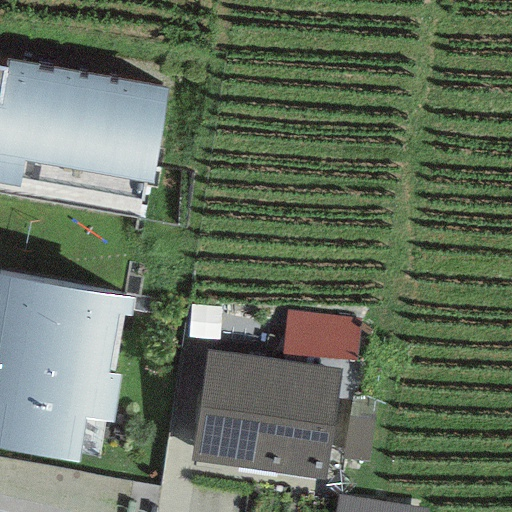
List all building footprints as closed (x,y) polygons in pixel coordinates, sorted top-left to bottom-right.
[(171,76),(0,45),(0,160),(143,186),(147,164),(155,166),(171,76)] [(136,281),(0,258),(0,425),(98,442),(105,399),(114,400),(121,356),(109,354),(119,298),(133,300),(136,281)] [(365,317),(286,309),(282,348),(361,356),(365,317)] [(341,362),(207,342),(190,449),(324,470),(341,362)] [(351,395),(343,454),(364,457),(372,398),(351,395)] [(382,511),(383,509),(338,503),(336,511),(382,511)]
